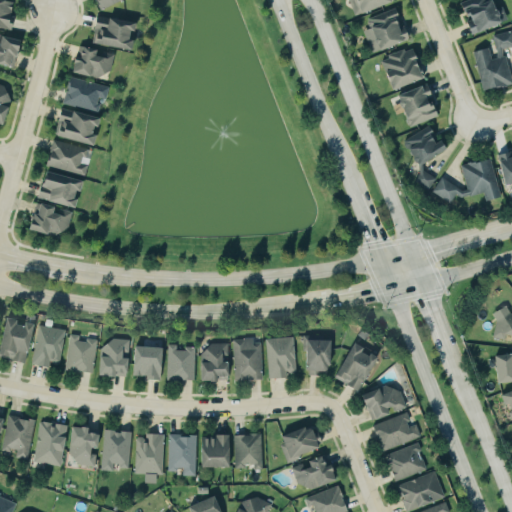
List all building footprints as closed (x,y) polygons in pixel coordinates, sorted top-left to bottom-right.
[(19,4),(0,0),(0,28),(13,32),(19,4)] [(98,0),(103,10),(127,0),(98,0)] [(351,0),(358,18),(398,3),(397,0),(351,0)] [(470,0),(466,1),(473,22),(470,23),(474,36),(506,25),(497,0),(470,0)] [(374,54),(411,41),(400,9),(369,20),(373,29),(367,31),(374,54)] [(141,23),(100,17),(96,45),(137,51),(141,23)] [(486,92),(511,86),(511,70),(507,49),(511,48),(511,31),(495,36),(500,58),(494,60),(492,49),(477,52),(486,92)] [(0,35),(0,61),(1,61),(1,65),(19,68),(25,41),(0,35)] [(430,80),(418,47),(386,59),(398,92),(430,80)] [(76,74),(112,80),(116,54),(81,48),(76,74)] [(110,101),(113,88),(73,78),(66,105),(101,114),(105,100),(110,101)] [(0,123),(8,126),(13,108),(10,108),(15,91),(0,86),(0,123)] [(403,96),(414,127),(443,117),(432,86),(403,96)] [(100,146),(103,129),(105,129),(107,118),(64,110),(59,138),(100,146)] [(454,152),(448,141),(442,144),(434,127),(405,141),(410,151),(414,149),(423,167),(454,152)] [(50,167),(89,177),(91,166),(87,165),(91,150),(56,141),(50,167)] [(504,199),(494,159),(478,163),(477,163),(464,166),(470,190),(466,191),(444,177),(434,193),(454,204),(459,195),(465,199),(487,193),(490,202),(504,199)] [(431,190),(439,179),(424,170),(417,181),(431,190)] [(42,200),(80,209),(84,192),(87,193),(89,182),(49,172),(42,200)] [(76,213),(40,203),(32,229),(68,239),(76,213)] [(511,341),(511,312),(505,311),(504,315),(501,314),(494,337),(511,342),(511,341)] [(4,358),(29,364),(38,327),(22,324),(23,322),(12,320),(4,358)] [(35,365),(63,368),(67,330),(40,326),(35,365)] [(82,339),(82,336),(72,335),(68,371),(96,374),(99,341),(82,339)] [(289,379),(288,373),(297,372),(296,338),(268,339),(270,380),(289,379)] [(132,358),(130,358),(131,340),(113,339),(113,348),(104,348),(103,377),(131,378),(132,358)] [(235,341),(236,381),(264,381),(263,340),(235,341)] [(305,340),(304,352),(312,352),(311,377),(323,377),(323,372),(334,373),(335,341),(305,340)] [(363,392),(380,358),(368,352),(369,350),(356,343),(338,380),(363,392)] [(169,380),(196,381),(197,349),(179,349),(179,345),(171,345),(169,380)] [(206,382),(230,382),(230,345),(211,345),(211,353),(203,353),(203,363),(206,363),(206,382)] [(137,379),(165,379),(166,349),(137,348),(137,379)] [(511,355),(500,357),(504,385),(511,383),(511,355)] [(376,423),(409,408),(400,389),(393,392),(390,386),(365,397),(376,423)] [(9,418),(0,415),(0,443),(2,434),(5,434),(9,418)] [(422,439),(418,425),(412,427),(409,415),(376,424),(383,450),(422,439)] [(5,451),(19,453),(18,458),(30,461),(37,421),(11,416),(5,451)] [(65,467),(71,426),(42,422),(36,463),(65,467)] [(292,463),(326,450),(317,427),(283,440),(292,463)] [(79,465),(97,468),(99,450),(103,450),(104,436),(94,435),(95,431),(77,428),(73,457),(80,457),(79,465)] [(104,472),(119,472),(119,469),(131,469),(133,433),(106,432),(104,472)] [(234,436),(247,436),(246,434),(260,434),(261,469),(252,469),(252,465),(244,465),(244,468),(234,468),(234,436)] [(165,476),(167,436),(148,435),(148,438),(139,438),(138,475),(148,475),(148,484),(159,485),(160,476),(165,476)] [(199,436),(172,435),(171,471),(186,471),(185,477),(198,477),(199,436)] [(234,438),(206,439),(206,470),(234,469),(234,438)] [(398,482),(428,469),(417,444),(387,457),(398,482)] [(339,482),(332,456),(295,467),(302,493),(339,482)] [(410,511),(447,499),(437,472),(399,486),(408,511),(410,511)] [(314,511),(346,511),(340,498),(342,497),(337,486),(304,499),(307,507),(312,505),(314,511)] [(0,511),(14,511),(17,502),(0,497),(0,511)] [(272,511),(275,506),(258,497),(255,504),(248,500),(242,511),(243,511),(242,511),(272,511)] [(194,507),(195,511),(224,511),(220,498),(194,507)] [(451,511),(447,502),(421,511),(451,511)]
